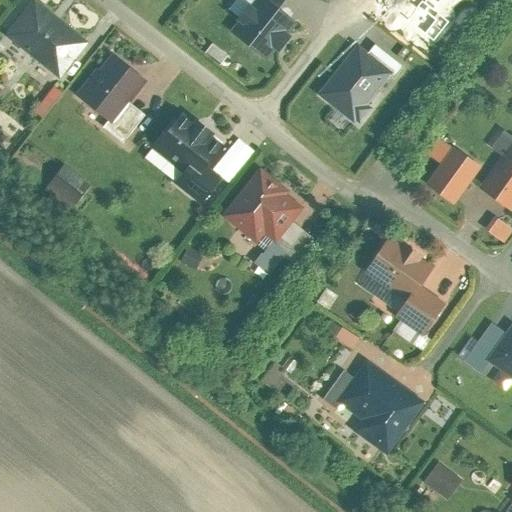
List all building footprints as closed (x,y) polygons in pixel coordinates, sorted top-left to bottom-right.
[(58,77),(87,40),(35,0),(34,0),(6,36),(58,77)] [(249,0),(228,28),(266,58),(294,22),(276,8),(281,0),(249,0)] [(375,32),(361,51),(351,43),(313,93),(334,109),(328,117),(343,129),(387,72),(391,75),(406,55),(375,32)] [(143,113),(126,100),(142,79),(106,51),(73,94),(105,118),(99,126),(120,142),(143,113)] [(39,112),(46,116),(61,90),(54,86),(39,112)] [(181,111),(144,158),(200,202),(221,176),(205,164),(222,143),(181,111)] [(510,207),(511,204),(511,135),(477,184),(510,207)] [(451,203),(480,163),(452,143),(423,183),(451,203)] [(66,164),(48,187),(75,209),(94,186),(66,164)] [(273,241),(302,203),(256,168),(221,215),(255,241),(262,232),(273,241)] [(511,221),(495,211),(483,229),(504,242),(511,228),(511,221)] [(358,270),(365,275),(358,286),(387,305),(394,294),(404,300),(393,315),(422,336),(445,305),(419,287),(433,267),(382,234),(358,270)] [(502,389),(510,379),(511,380),(511,329),(507,336),(489,322),(462,359),(502,389)] [(358,337),(341,325),(334,336),(351,348),(358,337)] [(335,408),(338,403),(359,418),(350,430),(383,453),(420,401),(365,363),(353,379),(340,370),(321,398),(335,408)] [(462,478),(439,460),(422,481),(446,499),(462,478)] [(511,511),(511,481),(509,485),(511,487),(493,511),(511,511)]
